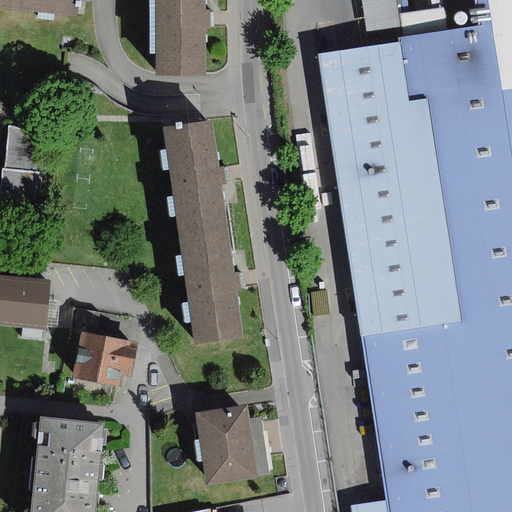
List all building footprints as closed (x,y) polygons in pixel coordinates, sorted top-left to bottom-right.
[(0,0),(0,9),(78,19),(80,0),(0,0)] [(156,0),(156,76),(207,76),(207,27),(213,27),(213,19),(213,11),(207,11),(206,0),(156,0)] [(318,50),(363,337),(511,313),(511,0),(487,0),(491,23),(449,30),(403,37),(318,50)] [(394,0),(361,0),(365,32),(398,27),(394,0)] [(400,15),(403,37),(449,30),(446,8),(400,15)] [(457,24),(459,25),(462,26),(464,25),(466,24),(468,22),(469,20),(469,18),(468,16),(467,14),(465,13),(463,12),(461,12),(459,12),(457,13),(456,15),(455,18),(455,20),(456,22),(457,24)] [(215,120),(165,127),(194,346),(245,339),(239,291),(244,290),(243,282),(242,274),(236,275),(224,186),(230,186),(229,176),(227,166),(221,167),(215,120)] [(50,130),(9,126),(6,169),(2,168),(0,188),(0,229),(38,233),(43,174),(46,174),(50,130)] [(0,326),(45,331),(46,326),(48,300),(50,284),(0,279),(0,326)] [(60,301),(48,300),(46,326),(57,327),(60,301)] [(100,313),(74,309),(72,322),(97,327),(100,313)] [(511,511),(511,313),(363,337),(386,503),(355,508),(355,511),(511,511)] [(139,343),(83,332),(74,379),(119,388),(122,375),(132,377),(139,343)] [(248,407),(198,414),(209,487),(260,480),(260,476),(270,474),(266,450),(255,452),(248,407)] [(106,424),(44,418),(34,511),(96,511),(98,500),(106,424)]
